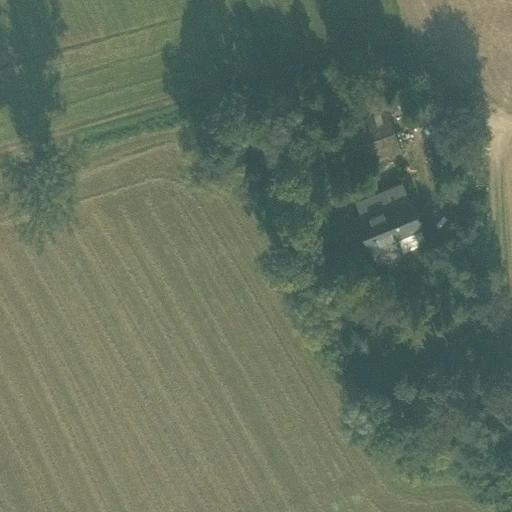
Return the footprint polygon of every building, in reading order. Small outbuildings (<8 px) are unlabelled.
[(408,79),(426,97),(434,90),(415,72),(415,71),(400,73),(404,83),(408,79)] [(317,137),(332,175),(351,167),(367,161),(402,148),(388,112),(412,103),(404,84),(366,99),(373,117),(317,137)] [(367,161),(351,167),(364,198),(378,192),(380,192),(367,161)] [(380,192),(378,192),(364,198),(358,201),(365,217),(361,219),(378,261),(402,251),(396,235),(420,225),(409,199),(403,182),(380,192)] [(420,225),(396,235),(402,251),(426,240),(420,225)] [(297,277),(313,303),(326,296),(320,286),(341,273),(331,257),(297,277)] [(440,367),(448,384),(467,375),(459,358),(440,367)]
